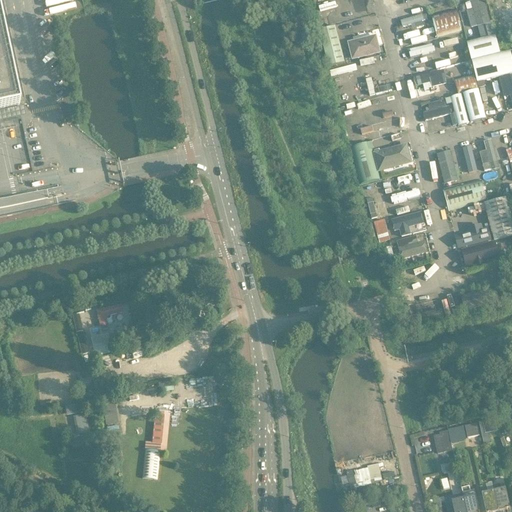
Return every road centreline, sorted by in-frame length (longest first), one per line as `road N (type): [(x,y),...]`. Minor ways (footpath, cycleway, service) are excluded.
road 1 (residential): [(0,307),(237,249)]
road 2 (residential): [(368,308),(438,287),(452,268),(421,147)]
road 3 (residential): [(419,511),(368,308)]
road 4 (residential): [(421,147),(386,12),(431,0)]
road 5 (secondary): [(288,511),(282,416),(257,330)]
road 6 (secondary): [(257,330),(264,511)]
road 7 (secondary): [(165,0),(212,154)]
road 8 (secondary): [(212,154),(178,0)]
road 9 (track): [(384,369),(511,334)]
